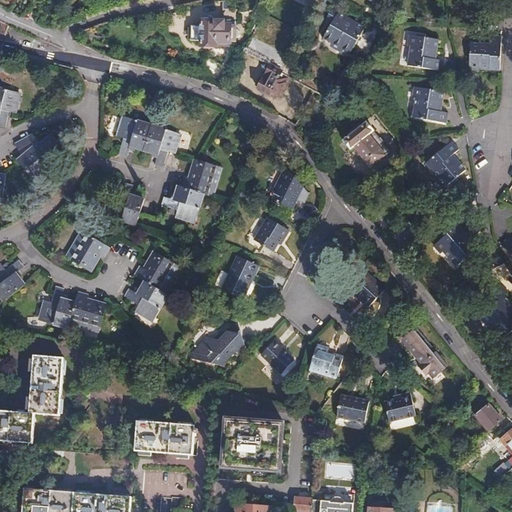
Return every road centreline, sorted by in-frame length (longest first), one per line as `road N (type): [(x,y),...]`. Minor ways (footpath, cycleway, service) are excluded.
road 1 (residential): [(339,203),(273,122),(190,84),(78,62)]
road 2 (residential): [(511,409),(339,203)]
road 3 (residential): [(511,0),(508,157),(460,213)]
road 4 (residential): [(339,203),(301,278),(376,352)]
road 5 (residential): [(14,232),(35,258),(83,285),(96,285),(118,256)]
road 6 (residential): [(67,44),(76,22),(177,0)]
